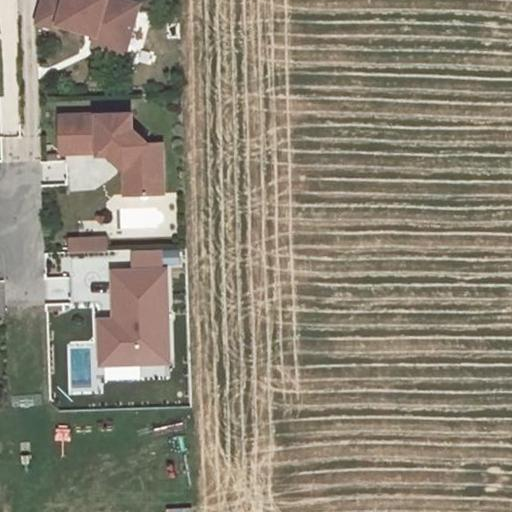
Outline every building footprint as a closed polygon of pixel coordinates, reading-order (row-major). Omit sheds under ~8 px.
[(43,0),(37,22),(58,28),(59,23),(85,30),(86,25),(97,28),(96,33),(93,44),(125,53),(139,3),(125,0),(43,0)] [(139,0),(139,3),(158,9),(160,0),(139,0)] [(59,115),(61,152),(106,151),(124,168),(125,194),(163,193),(161,143),(148,143),(132,128),(131,113),(59,115)] [(79,239),(79,252),(107,251),(107,238),(79,239)] [(69,239),(69,252),(79,252),(79,239),(69,239)] [(115,319),(115,330),(100,330),(101,364),(169,362),(166,269),(113,271),(115,319)] [(115,330),(115,319),(100,319),(100,330),(115,330)]
